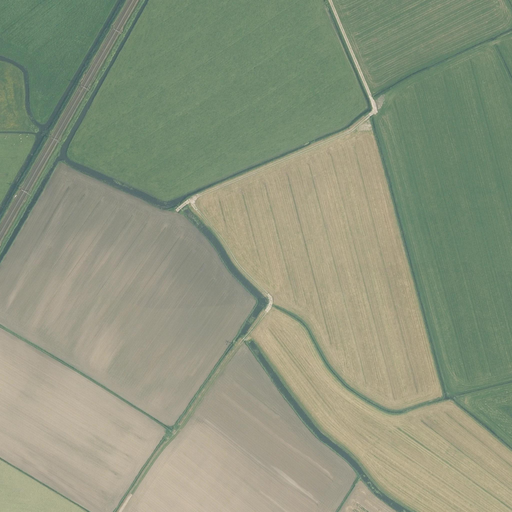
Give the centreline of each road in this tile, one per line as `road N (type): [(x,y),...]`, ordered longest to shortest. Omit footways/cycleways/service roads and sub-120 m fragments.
road 1 (track): [(120,511),(271,301),(187,202)]
road 2 (track): [(187,202),(348,131),(373,112),(329,0)]
road 3 (track): [(372,103),(511,32)]
